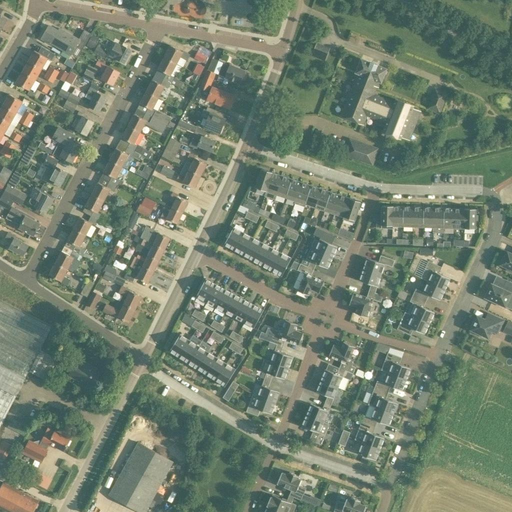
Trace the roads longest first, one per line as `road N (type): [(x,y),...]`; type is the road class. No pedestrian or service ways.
road 1 (residential): [(26,283),(164,25)]
road 2 (residential): [(376,187),(496,198),(495,236),(439,356)]
road 3 (residential): [(64,511),(143,361)]
road 4 (residential): [(279,440),(143,361)]
road 5 (residential): [(326,319),(195,254)]
road 6 (residential): [(376,187),(326,319)]
road 7 (residential): [(143,361),(26,283)]
road 8 (residential): [(246,146),(376,187)]
road 9 (residential): [(439,356),(388,481)]
road 10 (residential): [(326,319),(279,440)]
road 11 (residential): [(37,3),(164,25)]
road 12 (tertiary): [(511,61),(404,0)]
road 13 (residential): [(164,25),(283,48)]
